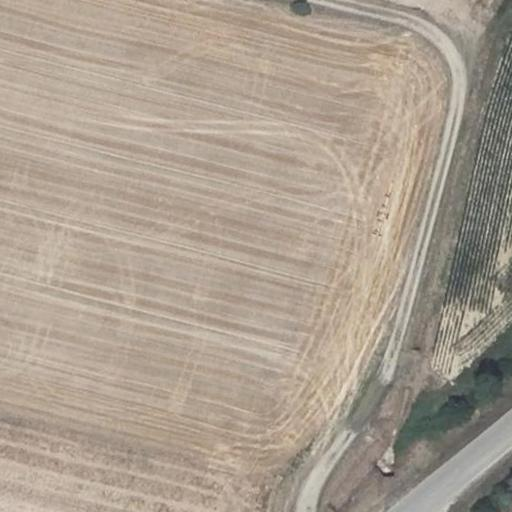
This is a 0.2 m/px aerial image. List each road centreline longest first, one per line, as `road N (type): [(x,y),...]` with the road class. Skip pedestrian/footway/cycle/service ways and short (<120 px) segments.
road 1 (track): [(275,0),(427,40),(467,70),(386,399),(317,511)]
road 2 (unclassified): [(409,511),(511,427)]
